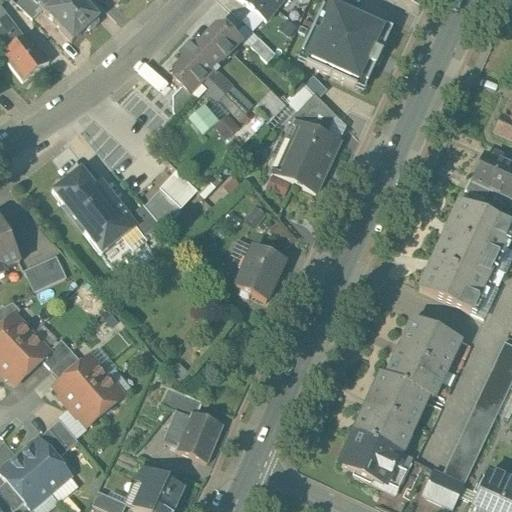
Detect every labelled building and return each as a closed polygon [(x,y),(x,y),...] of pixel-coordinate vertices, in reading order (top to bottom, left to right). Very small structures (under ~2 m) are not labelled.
[(37,7),(30,0),(22,0),(16,7),(31,22),(42,12),(37,7)] [(97,20),(78,0),(59,0),(56,3),(53,0),(43,0),(37,7),(42,12),(44,14),(43,15),(71,45),(84,32),(89,33),(97,26),(97,21),(97,20)] [(236,0),(237,1),(264,22),(264,23),(265,24),(266,23),(265,22),(268,19),(282,31),(301,8),(291,0),(236,0)] [(321,9),(300,55),(308,59),(304,67),(354,90),(383,28),(333,5),(329,13),(321,9)] [(27,38),(22,41),(0,11),(0,48),(5,54),(0,58),(21,86),(48,66),(27,38)] [(284,110),(230,58),(240,47),(222,30),(214,31),(197,48),(189,48),(179,59),(179,67),(171,75),(172,84),(186,97),(180,104),(180,114),(182,116),(152,147),(152,156),(174,177),(195,197),(198,199),(209,187),(214,192),(221,186),(215,181),(237,158),(238,158),(250,146),(266,129),(284,110)] [(289,46),(272,32),(265,40),(282,54),(289,46)] [(274,58),(257,41),(249,50),(266,66),(274,58)] [(302,86),(286,104),(297,115),(313,97),(302,86)] [(333,117),(313,97),(297,115),(288,125),(301,131),(323,140),(323,139),(333,117)] [(511,112),(506,125),(500,122),(492,139),(511,148),(511,112)] [(323,140),(301,131),(279,180),(315,197),(338,146),(323,139),(323,140)] [(511,163),(494,155),(492,161),(484,157),(477,171),(476,171),(472,180),(473,181),(471,184),(488,192),(502,199),(511,203),(511,163)] [(93,191),(79,173),(51,195),(100,258),(111,273),(125,262),(134,273),(154,258),(141,241),(134,232),(135,231),(127,221),(100,186),(93,191)] [(195,197),(174,177),(158,195),(179,215),(195,197)] [(488,192),(471,184),(469,182),(464,192),(483,201),(488,192)] [(179,215),(158,195),(143,210),(158,228),(162,232),(179,215)] [(510,227),(458,204),(417,293),(468,316),(510,227)] [(143,210),(142,209),(127,221),(135,231),(134,232),(141,241),(158,228),(143,210)] [(295,243),(278,223),(266,234),(283,253),(295,243)] [(0,225),(0,280),(3,279),(1,274),(18,266),(0,225)] [(283,265),(251,251),(233,290),(265,305),(283,265)] [(55,260),(22,275),(33,296),(65,281),(55,260)] [(0,330),(2,333),(0,334),(0,367),(39,335),(18,305),(0,311),(0,330)] [(458,344),(410,322),(384,380),(426,399),(425,400),(431,403),(458,344)] [(0,367),(0,370),(18,392),(51,365),(57,373),(79,354),(69,342),(55,354),(39,335),(0,367)] [(511,382),(511,349),(503,345),(472,411),(494,422),(511,382)] [(88,360),(53,390),(70,410),(105,380),(88,360)] [(426,399),(384,380),(379,377),(352,436),(399,458),(425,400),(426,399)] [(105,380),(70,410),(87,430),(122,400),(105,380)] [(201,406),(168,392),(160,410),(174,416),(175,415),(188,421),(190,417),(195,419),(196,419),(201,406)] [(472,411),(441,477),(463,487),(494,422),(472,411)] [(195,419),(190,417),(188,421),(175,415),(174,416),(162,445),(175,451),(174,455),(205,467),(221,429),(196,419),(195,419)] [(76,445),(58,424),(47,433),(66,454),(76,445)] [(66,454),(47,433),(36,443),(37,443),(55,463),(66,454)] [(352,436),(351,436),(344,451),(348,453),(340,470),(353,476),(351,479),(368,488),(370,484),(396,496),(411,463),(399,458),(352,436)] [(55,463),(37,443),(18,460),(49,496),(68,480),(55,463)] [(30,511),(49,496),(18,460),(0,474),(0,478),(5,485),(23,507),(27,511),(30,511)] [(168,483),(143,471),(136,487),(143,490),(132,511),(173,511),(183,492),(167,484),(168,483)] [(511,511),(511,481),(510,485),(487,474),(469,511),(511,511)] [(441,477),(435,475),(423,500),(449,511),(451,511),(463,487),(441,477)] [(17,511),(23,507),(5,485),(0,489),(0,500),(9,511),(17,511)] [(123,511),(126,508),(97,495),(91,509),(98,511),(123,511)] [(9,511),(0,500),(0,511),(9,511)]
